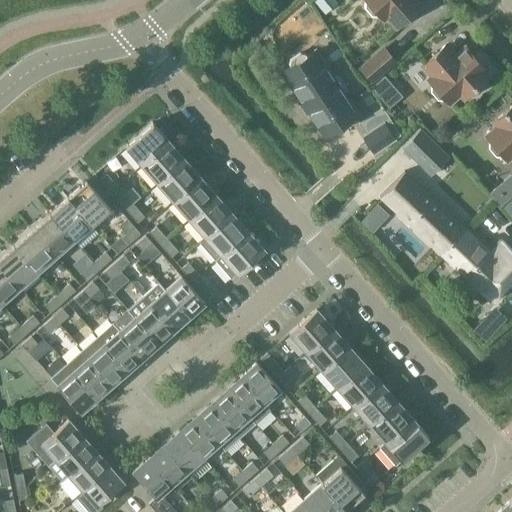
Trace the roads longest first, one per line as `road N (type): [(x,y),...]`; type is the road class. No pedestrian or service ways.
road 1 (residential): [(497,461),(494,443),(321,248)]
road 2 (residential): [(321,248),(142,38)]
road 3 (tertiary): [(0,96),(51,62),(142,38)]
road 4 (unknown): [(229,329),(118,431)]
road 5 (residential): [(229,329),(321,248)]
